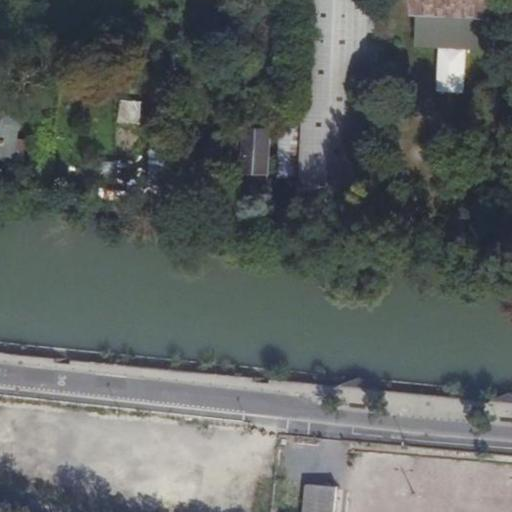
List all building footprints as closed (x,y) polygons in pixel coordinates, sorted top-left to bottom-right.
[(309,0),(309,22),(305,120),(302,178),(363,181),(365,124),(369,34),(370,0),(309,0)] [(370,0),(369,34),(365,124),(363,181),(376,182),(381,36),(382,0),(370,0)] [(492,15),(492,0),(421,0),(421,12),(492,15)] [(492,15),(421,12),(419,44),(442,45),(441,90),(463,90),(464,48),(491,49),(492,15)] [(121,99),(120,121),(142,122),(143,100),(121,99)] [(20,110),(0,107),(0,148),(14,150),(20,110)] [(271,142),(248,141),(246,172),(269,173),(271,142)] [(192,152),(177,150),(173,192),(188,194),(192,152)] [(310,486),(307,511),(338,511),(341,489),(310,486)]
